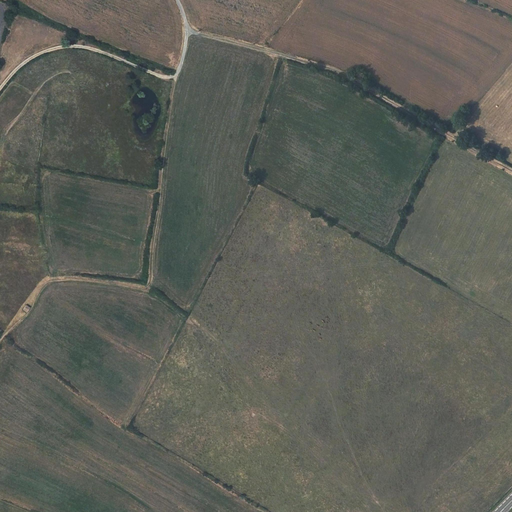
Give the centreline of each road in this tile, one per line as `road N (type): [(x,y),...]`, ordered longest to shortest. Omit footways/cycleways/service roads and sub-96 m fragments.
road 1 (track): [(0,342),(43,284),(149,284),(176,73),(157,75),(96,50),(57,46),(18,66),(0,87)]
road 2 (track): [(511,170),(333,69),(187,30)]
